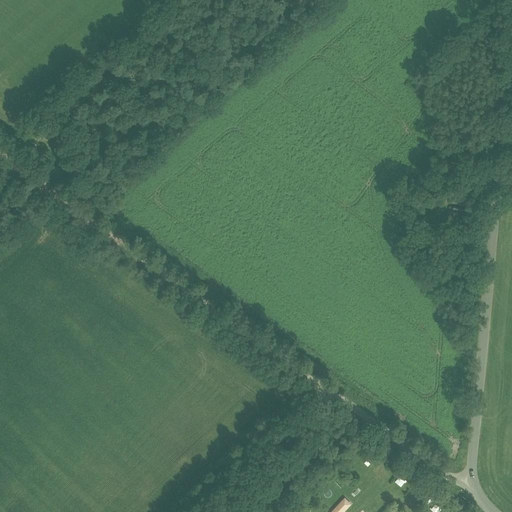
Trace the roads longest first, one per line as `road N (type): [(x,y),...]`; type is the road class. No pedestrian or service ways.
road 1 (tertiary): [(470,482),(506,0)]
road 2 (track): [(330,393),(0,157)]
road 3 (unclassified): [(470,482),(450,478),(330,393)]
